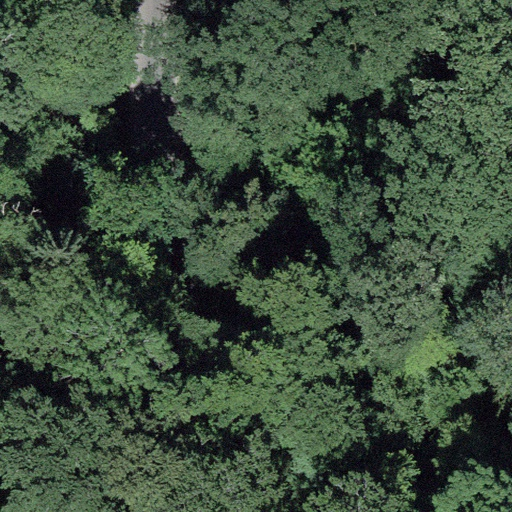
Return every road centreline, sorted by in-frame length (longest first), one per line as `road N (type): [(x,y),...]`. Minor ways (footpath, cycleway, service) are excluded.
road 1 (unclassified): [(156,0),(172,218),(240,511)]
road 2 (track): [(0,241),(176,235),(278,511)]
